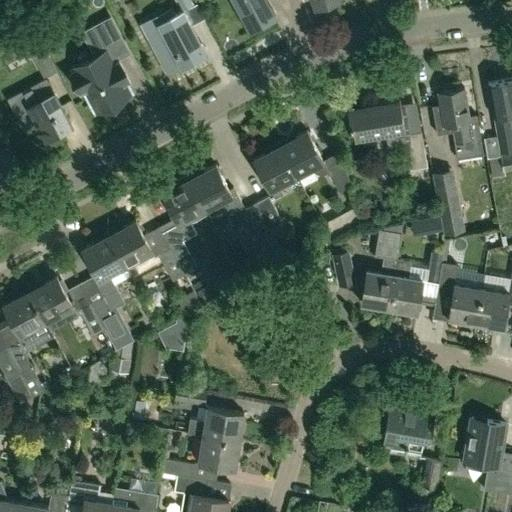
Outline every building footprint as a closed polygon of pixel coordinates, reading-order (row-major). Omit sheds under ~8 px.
[(174,0),(179,9),(192,1),(191,0),(174,0)] [(265,0),(235,0),(250,27),(274,14),(265,0)] [(167,71),(181,64),(204,51),(183,12),(146,32),(167,71)] [(84,87),(96,110),(130,92),(123,79),(127,77),(119,63),(115,65),(111,56),(127,48),(110,17),(94,25),(107,49),(94,56),(73,67),(75,71),(72,73),(80,89),(84,87)] [(42,44),(31,50),(45,75),(56,69),(42,44)] [(511,77),(488,82),(497,134),(499,149),(500,149),(511,147),(511,77)] [(36,94),(12,107),(24,129),(37,122),(45,136),(70,123),(47,79),(32,86),(36,94)] [(468,114),(463,85),(437,90),(439,103),(431,104),(436,132),(452,129),(457,155),(483,150),(476,113),(468,114)] [(379,104),(347,110),(350,126),(352,126),(354,138),(385,132),(388,151),(407,148),(410,168),(427,165),(421,130),(405,133),(400,103),(398,97),(379,100),(379,104)] [(322,159),(321,160),(305,129),(278,144),(294,174),(312,165),(315,172),(322,174),(328,171),(339,191),(349,185),(340,156),(325,164),(322,159)] [(276,184),(294,174),(278,144),(251,159),(267,189),(270,188),(274,196),(281,192),(276,184)] [(500,154),(488,156),(492,176),(505,174),(504,170),(511,168),(511,150),(500,153),(500,154)] [(216,163),(189,177),(194,187),(205,208),(220,200),(231,221),(238,224),(249,218),(258,234),(270,227),(256,201),(245,207),(234,186),(229,188),(216,163)] [(443,233),(464,229),(452,168),(431,172),(443,233)] [(177,221),(162,229),(171,246),(183,240),(197,232),(189,217),(205,208),(194,187),(189,177),(187,174),(172,181),(174,185),(161,192),(177,221)] [(268,194),(256,201),(270,227),(282,221),(268,194)] [(357,208),(330,218),(334,229),(361,218),(357,208)] [(429,214),(432,230),(441,228),(438,212),(429,214)] [(136,219),(109,233),(125,264),(131,275),(161,259),(155,248),(152,250),(146,238),(136,219)] [(258,234),(256,234),(260,242),(274,234),(270,227),(258,234)] [(365,269),(360,302),(388,307),(397,257),(401,231),(400,231),(379,228),(378,228),(374,254),(382,256),(380,272),(365,269)] [(109,233),(82,247),(96,273),(98,277),(94,279),(101,291),(115,283),(131,275),(125,264),(109,233)] [(183,240),(171,246),(185,273),(197,266),(183,240)] [(171,246),(158,253),(172,279),(185,273),(171,246)] [(428,266),(426,278),(437,280),(440,260),(442,251),(431,249),(428,266)] [(347,251),(334,254),(339,282),(353,279),(347,251)] [(397,257),(388,307),(416,311),(417,301),(421,277),(408,275),(410,263),(411,259),(397,257)] [(475,321),(481,285),(454,281),(457,262),(441,260),(433,304),(431,316),(448,319),(448,317),(475,321)] [(57,274),(30,288),(46,319),(51,329),(78,315),(75,309),(65,290),(57,274)] [(511,290),(481,285),(475,321),(503,326),(507,302),(511,302),(511,290)] [(30,288),(3,303),(9,316),(12,321),(19,333),(20,336),(28,350),(39,343),(31,327),(46,319),(30,288)] [(200,288),(184,298),(191,310),(208,299),(200,288)] [(116,305),(110,309),(102,294),(91,300),(105,327),(116,347),(134,338),(116,305)] [(105,327),(91,300),(77,307),(92,334),(105,327)] [(3,345),(18,372),(19,371),(31,394),(43,387),(38,378),(17,338),(3,345)] [(0,365),(6,378),(18,372),(3,345),(0,347),(0,365)] [(203,403),(206,389),(175,383),(173,398),(203,403)] [(419,456),(422,440),(429,441),(432,423),(433,417),(426,416),(429,402),(408,399),(407,406),(397,404),(397,403),(389,402),(382,444),(388,445),(387,451),(419,456)] [(202,433),(238,438),(242,410),(207,405),(204,419),(189,417),(187,431),(202,433)] [(511,490),(511,453),(499,451),(504,421),(471,415),(464,459),(488,463),(484,486),(511,490)] [(234,465),(238,438),(202,433),(198,460),(234,465)] [(176,472),(191,475),(193,461),(162,456),(160,470),(176,472)] [(436,488),(440,460),(425,457),(420,485),(436,488)] [(206,477),(191,475),(176,472),(173,489),(182,490),(178,511),(225,511),(228,496),(204,493),(206,477)] [(100,482),(69,477),(69,480),(65,503),(82,506),(80,511),(108,511),(112,492),(99,490),(100,482)] [(63,511),(65,503),(69,480),(59,478),(57,491),(50,490),(47,505),(19,500),(17,511),(63,511)] [(0,511),(17,511),(19,500),(6,498),(0,482),(0,511)] [(136,511),(137,510),(148,511),(154,511),(158,492),(113,485),(112,492),(108,511),(136,511)]
